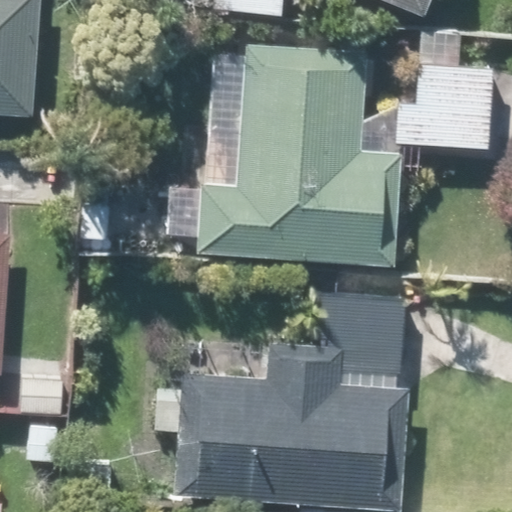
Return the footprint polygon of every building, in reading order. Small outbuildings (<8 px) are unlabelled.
[(0,0),(0,105),(31,107),(38,0),(0,0)] [(282,8),(282,0),(400,0),(422,9),(425,0),(209,0),(209,1),(282,8)] [(199,175),(194,245),(394,260),(402,146),(359,143),(366,44),(245,36),(234,177),(199,175)] [(396,93),(393,136),(486,143),(492,61),(416,56),(413,95),(396,93)] [(0,364),(11,228),(0,226),(0,364)] [(328,334),(327,339),(266,335),(263,372),(178,366),(170,488),(400,505),(409,382),(399,381),(405,291),(313,284),(310,332),(328,334)] [(12,367),(10,406),(61,409),(64,370),(12,367)]
